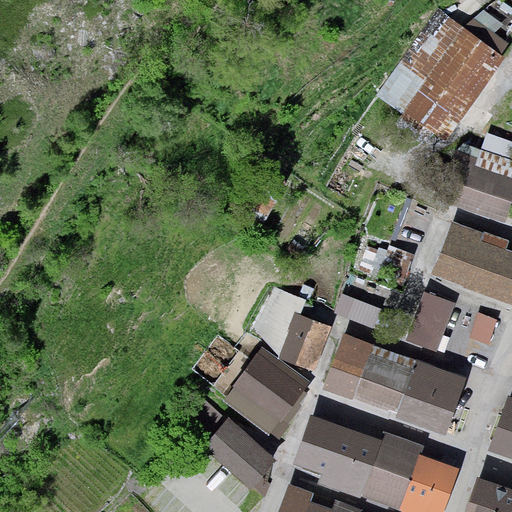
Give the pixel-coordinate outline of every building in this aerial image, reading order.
[(463,25),(437,8),(377,92),(402,107),(463,25)] [(402,107),(445,139),(505,55),(463,25),(402,107)] [(511,140),(486,130),(477,155),(511,166),(511,140)] [(456,149),(438,199),(505,220),(511,198),(511,166),(477,155),(456,149)] [(508,240),(452,220),(430,271),(511,301),(511,250),(505,248),(508,240)] [(306,298),(280,289),(257,332),(280,353),(296,312),(301,313),(306,298)] [(336,310),(375,325),(383,305),(344,290),(336,310)] [(455,302),(424,290),(405,338),(437,350),(455,302)] [(497,318),(477,311),(469,337),(489,343),(497,318)] [(280,353),(279,355),(314,369),(331,324),(301,313),(296,312),(280,353)] [(372,342),(343,332),(321,387),(353,398),(372,343),(372,342)] [(415,359),(372,343),(353,398),(396,413),(415,359)] [(262,345),(233,386),(279,418),(280,419),(310,380),(262,345)] [(396,414),(446,431),(465,375),(415,358),(415,359),(396,413),(396,414)] [(279,418),(233,386),(223,399),(269,433),(279,418)] [(511,393),(509,393),(488,447),(511,455),(511,393)] [(360,497),(361,494),(382,437),(311,412),(292,461),(322,471),(318,480),(360,497)] [(203,443),(251,486),(277,457),(228,415),(203,443)] [(361,494),(399,508),(419,452),(422,444),(384,430),(382,437),(361,494)] [(410,511),(442,511),(458,466),(419,452),(399,508),(410,511)] [(511,511),(511,486),(477,474),(462,511),(511,511)] [(313,491),(288,482),(276,511),(328,511),(331,506),(310,499),(313,491)] [(360,511),(362,508),(334,498),(329,511),(360,511)]
